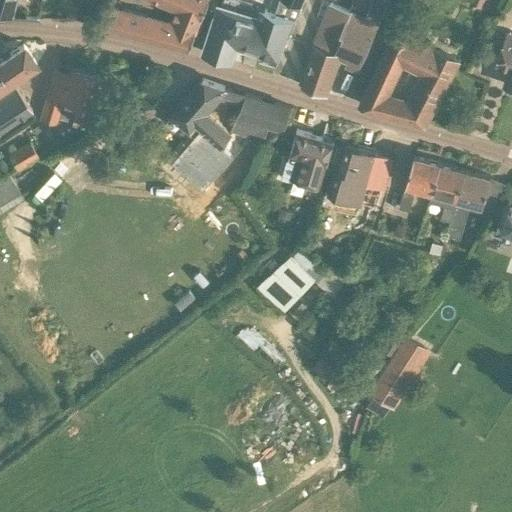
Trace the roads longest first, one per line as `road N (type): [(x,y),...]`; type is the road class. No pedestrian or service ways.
road 1 (tertiary): [(511,158),(127,42),(0,25)]
road 2 (track): [(29,284),(21,219),(57,167),(120,130),(190,61)]
road 3 (track): [(280,331),(338,437),(329,463),(255,511)]
road 4 (track): [(0,280),(29,284),(15,331),(71,408)]
